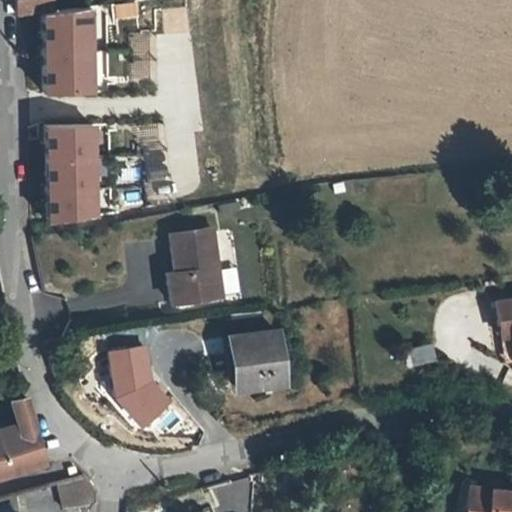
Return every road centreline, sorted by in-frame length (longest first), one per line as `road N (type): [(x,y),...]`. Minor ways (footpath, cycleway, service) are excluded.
road 1 (residential): [(112,476),(63,452),(16,270),(5,0)]
road 2 (residential): [(112,476),(384,415),(511,416)]
